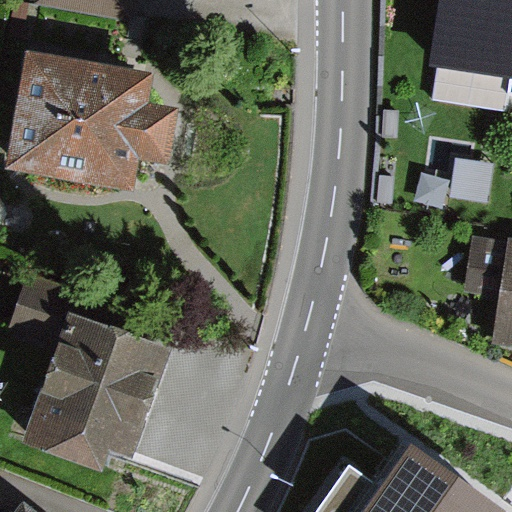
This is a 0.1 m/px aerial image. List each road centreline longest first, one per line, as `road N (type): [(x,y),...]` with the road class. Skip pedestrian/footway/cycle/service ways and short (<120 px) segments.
road 1 (tertiary): [(344,0),(335,183),(309,316)]
road 2 (residential): [(309,316),(511,401)]
road 3 (tertiary): [(309,316),(282,409),(238,511)]
